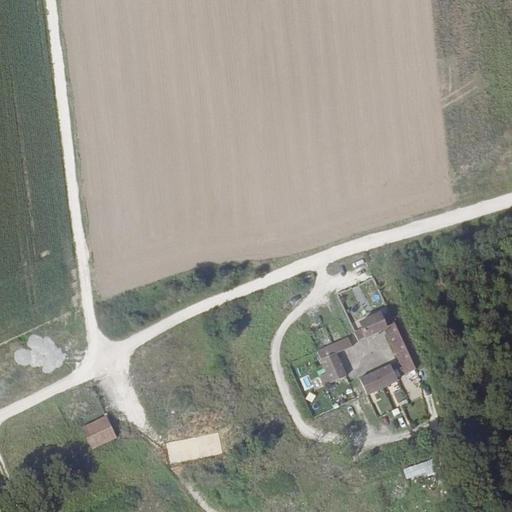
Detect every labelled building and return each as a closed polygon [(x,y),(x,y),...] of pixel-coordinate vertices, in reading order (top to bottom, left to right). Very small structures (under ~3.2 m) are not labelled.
[(360,344),(387,331),(410,378),(421,373),(396,320),(385,324),(382,317),(361,327),(364,333),(356,337),(360,344)] [(329,373),(322,376),(327,385),(347,375),(337,356),(352,348),(347,340),(319,353),(329,373)] [(393,367),(362,381),(367,393),(399,378),(393,367)] [(314,390),(322,387),(318,377),(310,380),(314,390)] [(398,409),(383,414),(385,420),(400,414),(398,409)] [(107,417),(85,428),(95,449),(118,437),(107,417)] [(428,444),(425,437),(414,442),(417,449),(428,444)] [(407,481),(437,473),(434,460),(403,467),(407,481)] [(236,508),(248,505),(246,499),(234,502),(236,508)]
